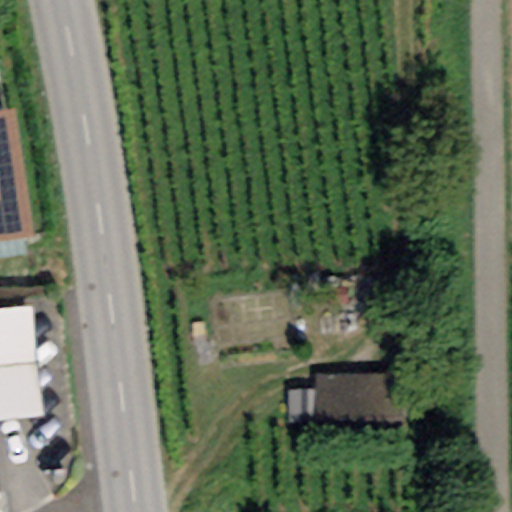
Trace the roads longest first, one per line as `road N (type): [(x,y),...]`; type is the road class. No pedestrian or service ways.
road 1 (track): [(165,511),(232,415),(259,390),(377,341),(400,221),(403,0)]
road 2 (secondary): [(132,511),(98,225),(59,0)]
road 3 (track): [(498,511),(485,0)]
